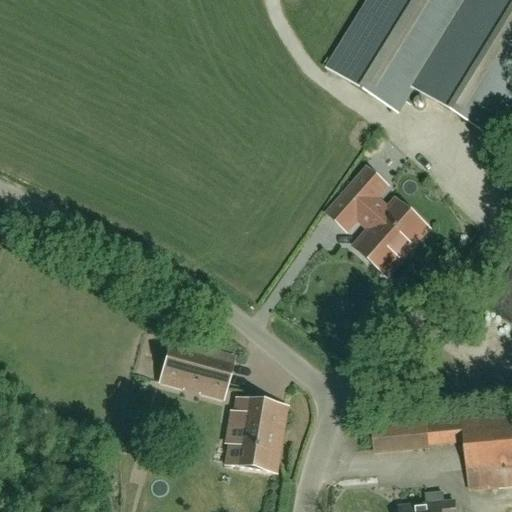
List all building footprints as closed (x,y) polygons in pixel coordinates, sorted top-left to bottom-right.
[(511,0),(373,0),(329,72),(397,115),(413,90),(491,139),(511,104),(511,0)] [(361,223),(370,232),(355,250),(386,278),(428,231),(396,203),(388,213),(378,203),(390,189),(366,168),(324,216),(348,237),(361,223)] [(235,360),(170,343),(158,386),(223,403),(235,360)] [(225,445),(229,445),(225,467),(276,476),(287,410),(236,401),(232,427),(228,427),(225,445)] [(511,418),(427,428),(426,422),(371,428),(374,457),(429,451),(429,448),(465,444),(470,492),(511,487),(511,418)]
